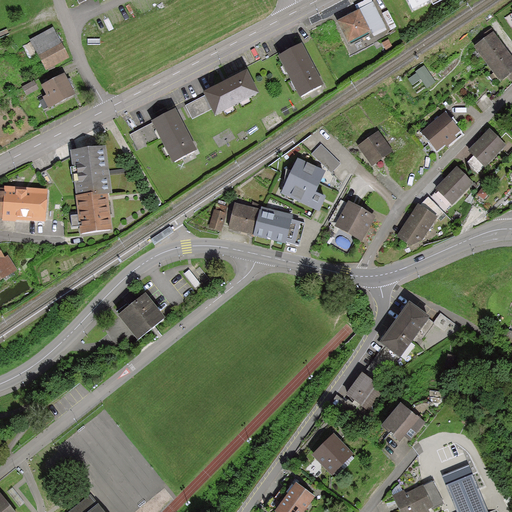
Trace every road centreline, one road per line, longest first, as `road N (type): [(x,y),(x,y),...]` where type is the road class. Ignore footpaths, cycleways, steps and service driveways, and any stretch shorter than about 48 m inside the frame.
road 1 (residential): [(0,473),(241,282),(257,254)]
road 2 (residential): [(257,254),(204,245),(151,257),(60,344),(0,381)]
road 3 (residential): [(377,275),(383,309),(373,328),(244,511)]
road 4 (tertiary): [(319,0),(105,110)]
road 5 (residential): [(511,92),(404,200),(363,276)]
road 6 (residential): [(511,230),(377,275)]
